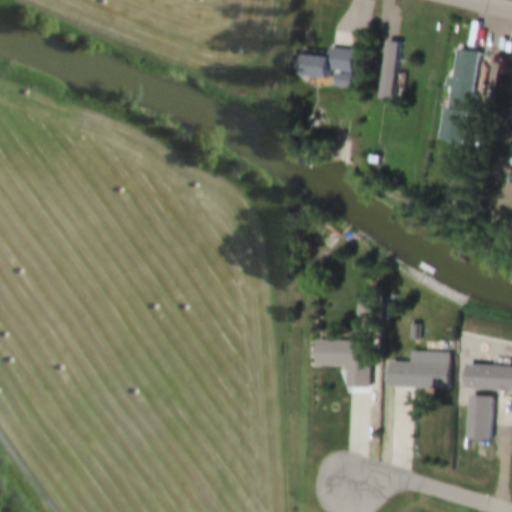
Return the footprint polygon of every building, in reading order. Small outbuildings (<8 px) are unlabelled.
[(468,27),(468,47),(478,47),(478,27),(468,27)] [(378,100),(395,101),(400,44),(384,42),(380,82),(378,100)] [(301,79),(327,81),(328,73),(351,75),(353,52),(325,50),(324,59),(303,57),(301,79)] [(464,145),(476,54),(451,51),(439,142),(464,145)] [(344,368),(344,389),(365,389),(365,343),(312,343),(312,368),(344,368)] [(444,390),(445,355),(408,354),(407,364),(386,364),(385,389),(444,390)] [(491,428),(491,399),(469,399),(469,428),(491,428)]
